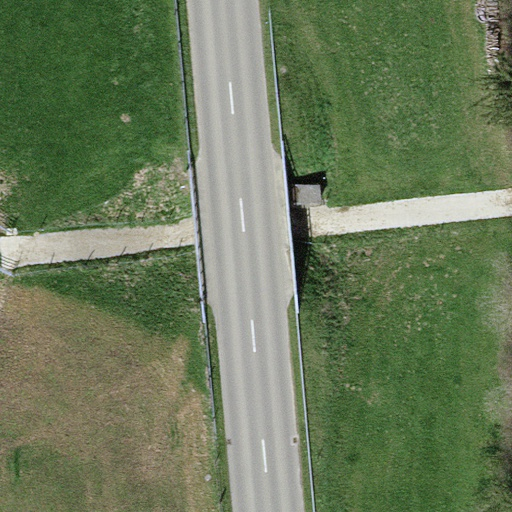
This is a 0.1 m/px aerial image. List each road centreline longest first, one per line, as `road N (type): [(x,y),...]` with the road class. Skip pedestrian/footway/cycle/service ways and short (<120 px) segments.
road 1 (secondary): [(224,0),(267,511)]
road 2 (track): [(10,251),(511,205)]
